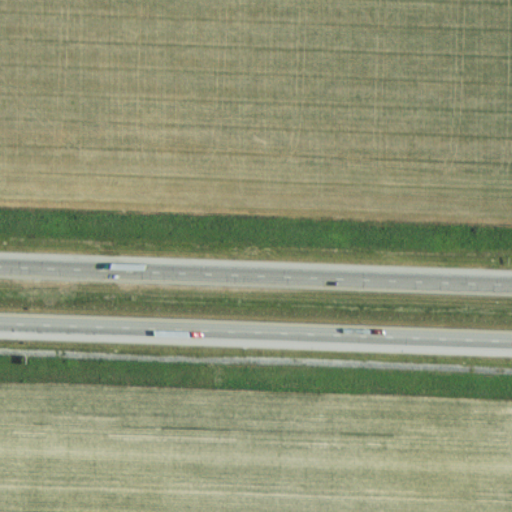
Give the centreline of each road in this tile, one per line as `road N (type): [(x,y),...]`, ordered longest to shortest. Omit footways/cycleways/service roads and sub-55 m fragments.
road 1 (motorway): [(0,321),(511,340)]
road 2 (motorway): [(511,283),(0,265)]
